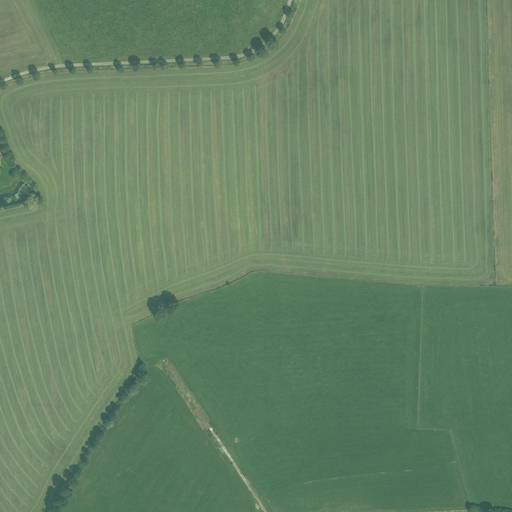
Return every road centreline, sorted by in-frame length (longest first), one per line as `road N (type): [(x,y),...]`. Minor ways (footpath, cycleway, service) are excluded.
road 1 (unclassified): [(0,84),(72,64),(253,51),(274,35),(289,0)]
road 2 (unknown): [(58,511),(117,402),(148,372)]
